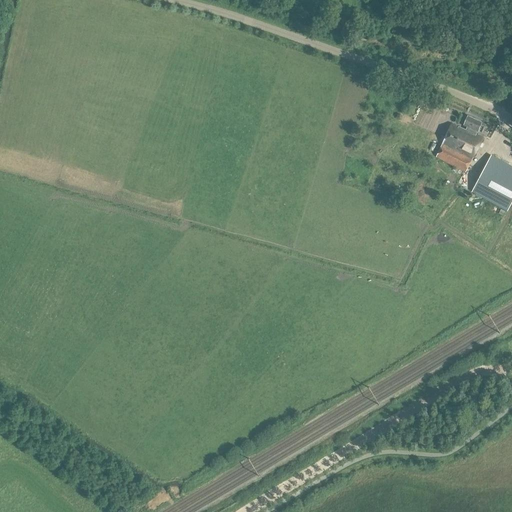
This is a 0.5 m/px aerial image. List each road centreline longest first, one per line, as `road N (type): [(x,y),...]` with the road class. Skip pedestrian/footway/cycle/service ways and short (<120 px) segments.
road 1 (unclassified): [(176,0),(445,88),(511,120)]
road 2 (track): [(245,511),(473,376),(511,377)]
